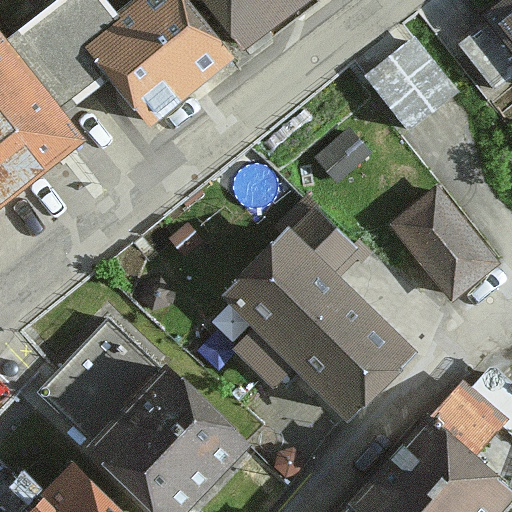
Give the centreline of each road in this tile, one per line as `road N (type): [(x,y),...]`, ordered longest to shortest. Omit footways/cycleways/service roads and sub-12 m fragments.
road 1 (residential): [(0,301),(381,0)]
road 2 (residential): [(306,511),(480,332),(511,309)]
